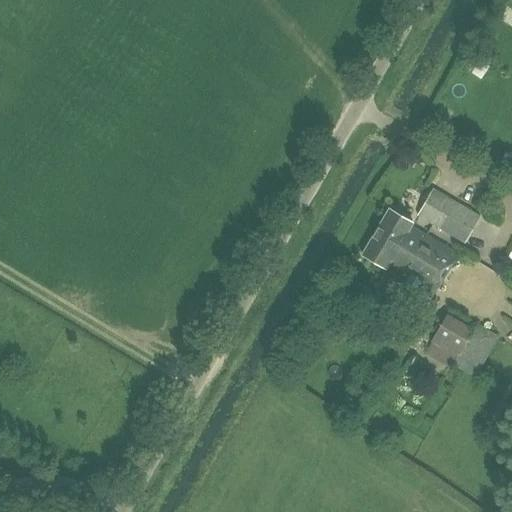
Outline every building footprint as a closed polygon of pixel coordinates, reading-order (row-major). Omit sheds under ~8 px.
[(443,116),(434,111),(426,124),(435,130),(443,116)] [(418,215),(465,244),(481,218),(434,189),(418,215)] [(388,266),(390,267),(397,256),(410,264),(427,235),(411,226),(413,223),(389,209),(362,255),(386,269),(388,266)] [(397,256),(390,267),(409,278),(407,282),(405,281),(399,291),(414,300),(420,289),(419,288),(421,285),(434,292),(457,252),(427,235),(410,264),(397,256)] [(445,315),(432,339),(470,361),(484,337),(445,315)]
